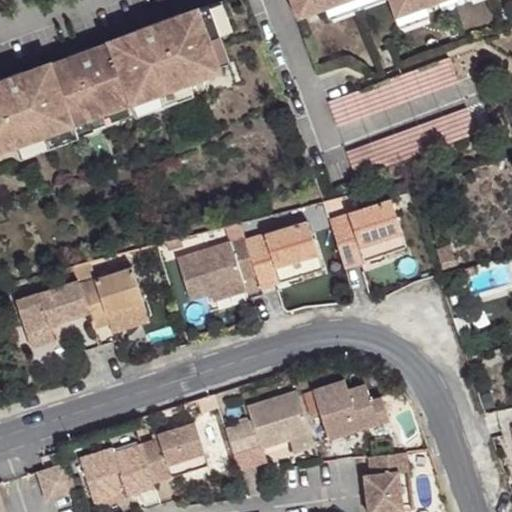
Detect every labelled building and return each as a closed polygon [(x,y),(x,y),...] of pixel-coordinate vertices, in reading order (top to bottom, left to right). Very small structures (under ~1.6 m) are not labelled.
[(209,5),(220,35),(233,31),(221,0),(209,5)] [(289,0),(296,17),(325,7),(343,0),(389,0),(395,16),(425,4),(436,0),(289,0)] [(343,0),(325,7),(330,18),(377,0),(343,0)] [(425,4),(395,16),(399,27),(429,16),(425,4)] [(0,145),(13,141),(15,145),(189,82),(187,78),(230,63),(220,35),(209,5),(181,15),(180,13),(136,28),(137,31),(23,72),(22,70),(0,77),(0,145)] [(447,57),(326,100),(335,125),(456,81),(447,57)] [(189,82),(15,145),(20,157),(193,95),(189,82)] [(466,107),(345,151),(354,176),(475,132),(466,107)] [(394,200),(329,221),(342,267),(364,260),(360,247),(405,233),(394,200)] [(310,220),(244,240),(255,277),(258,287),(281,280),(277,267),(320,254),(310,220)] [(409,246),(405,233),(360,247),(364,260),(409,246)] [(244,240),(243,238),(178,258),(191,298),(211,291),(245,280),(255,277),(244,240)] [(324,267),(320,254),(277,267),(281,280),(324,267)] [(71,263),(59,267),(65,285),(77,282),(71,263)] [(135,268),(78,286),(87,314),(91,328),(110,323),(107,312),(127,306),(145,301),(135,268)] [(245,280),(211,291),(214,301),(248,290),(245,280)] [(77,282),(65,285),(16,301),(27,333),(52,325),(87,314),(78,286),(77,282)] [(150,318),(145,301),(127,306),(132,323),(150,318)] [(107,312),(110,323),(112,329),(132,323),(127,306),(107,312)] [(56,338),(52,325),(27,333),(32,346),(56,338)] [(328,441),(391,422),(382,398),(371,402),(365,383),(346,389),(343,381),(311,391),(328,441)] [(309,435),(294,393),(246,407),(251,422),(259,448),(260,450),(288,441),(309,435)] [(251,422),(239,425),(248,452),(259,448),(251,422)] [(158,442),(139,448),(149,477),(179,467),(182,476),(206,468),(192,425),(156,435),(158,442)] [(239,425),(223,430),(231,456),(248,452),(239,425)] [(313,446),(309,435),(288,441),(291,453),(313,446)] [(149,477),(139,448),(111,456),(110,451),(78,461),(93,505),(124,494),(152,486),(151,485),(149,477)] [(64,454),(61,455),(67,474),(70,473),(64,454)] [(412,490),(408,454),(366,459),(367,473),(363,474),(367,511),(402,511),(404,511),(402,492),(412,490)] [(67,474),(61,455),(52,458),(55,466),(58,477),(67,474)] [(43,505),(74,495),(67,474),(58,477),(55,466),(34,473),(43,505)] [(179,467),(149,477),(151,485),(182,476),(179,467)] [(152,486),(124,494),(126,500),(153,491),(152,486)] [(413,510),(412,490),(402,492),(404,511),(413,510)]
